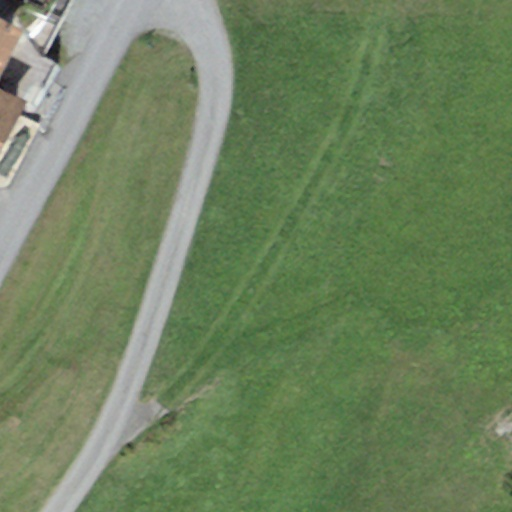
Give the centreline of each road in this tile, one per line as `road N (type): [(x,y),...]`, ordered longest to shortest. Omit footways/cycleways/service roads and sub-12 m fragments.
road 1 (track): [(172,0),(197,35),(200,115),(107,416),(51,511)]
road 2 (unclassified): [(0,248),(129,0)]
